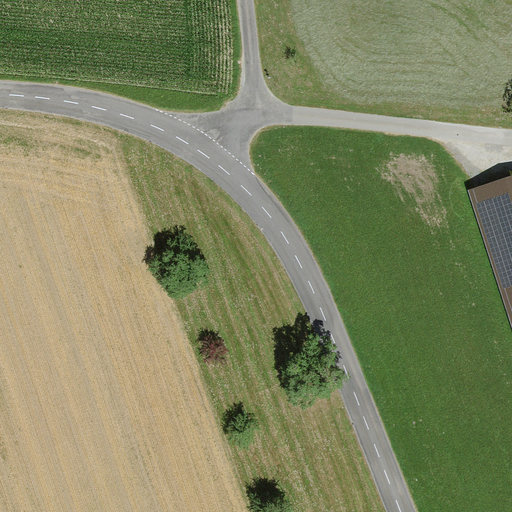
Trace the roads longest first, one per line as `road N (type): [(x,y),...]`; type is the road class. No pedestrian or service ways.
road 1 (tertiary): [(205,142),(270,213),(317,305),(400,511)]
road 2 (residential): [(511,134),(253,107),(205,142)]
road 3 (tertiary): [(0,89),(103,102),(205,142)]
